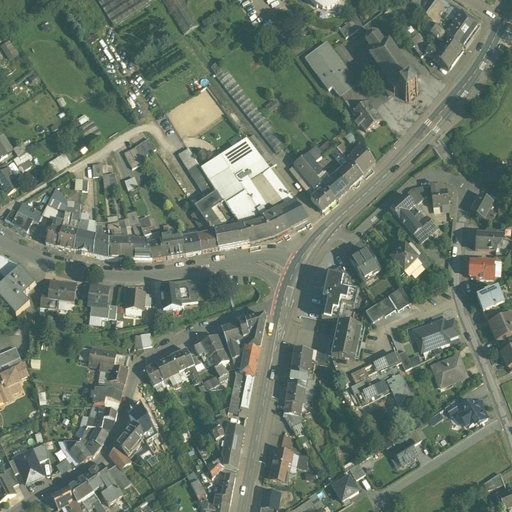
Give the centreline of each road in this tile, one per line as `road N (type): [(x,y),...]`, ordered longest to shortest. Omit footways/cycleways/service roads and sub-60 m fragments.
road 1 (residential): [(20,511),(105,458),(142,365),(215,324),(281,304)]
road 2 (residential): [(292,272),(243,262),(137,276),(0,239)]
road 3 (primary): [(326,228),(451,103),(480,64),(508,0)]
road 4 (primary): [(242,511),(281,304)]
road 5 (residential): [(326,228),(342,243),(417,179),(450,179),(469,190)]
road 6 (residential): [(379,499),(504,421)]
road 7 (residential): [(344,373),(367,362),(372,338),(456,295)]
road 8 (residential): [(456,295),(504,421)]
